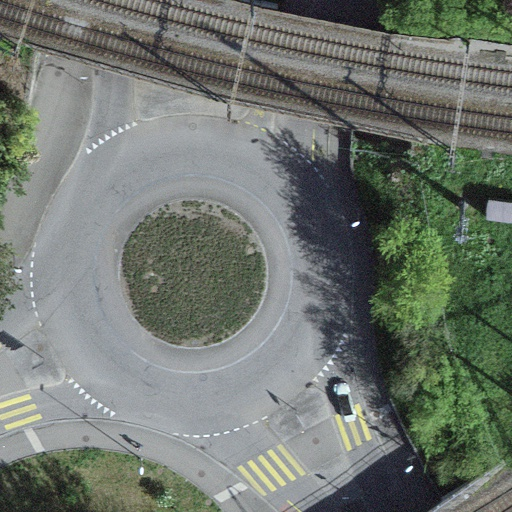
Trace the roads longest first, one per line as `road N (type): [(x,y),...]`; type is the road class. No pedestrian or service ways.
road 1 (primary): [(303,209),(279,180),(244,158),(206,148),(166,149),(105,179)]
road 2 (primary): [(303,209),(298,109),(315,36),(335,0)]
road 3 (primary): [(79,344),(109,378),(145,399),(186,408),(228,403),(265,385)]
road 4 (primary): [(265,385),(295,358),(323,284),(319,245),(303,209)]
road 5 (primary): [(105,179),(64,244),(60,279),(79,344)]
road 6 (primary): [(117,0),(105,179)]
road 7 (primary): [(352,511),(316,445),(265,385)]
